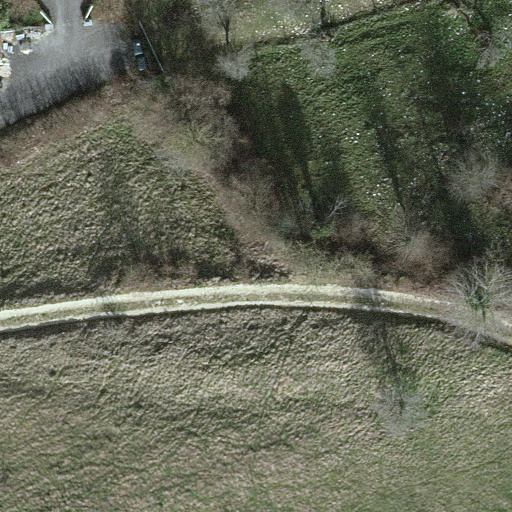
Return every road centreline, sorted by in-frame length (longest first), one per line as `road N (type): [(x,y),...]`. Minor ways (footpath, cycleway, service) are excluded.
road 1 (track): [(0,320),(258,288),(430,309),(511,333)]
road 2 (track): [(344,0),(0,110)]
